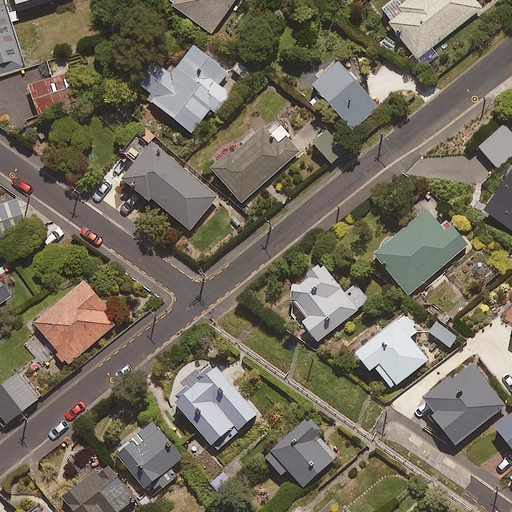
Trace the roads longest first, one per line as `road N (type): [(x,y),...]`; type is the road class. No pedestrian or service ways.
road 1 (residential): [(511,43),(201,299)]
road 2 (residential): [(201,299),(0,462)]
road 3 (residential): [(201,299),(0,157)]
road 4 (residential): [(505,511),(386,428)]
